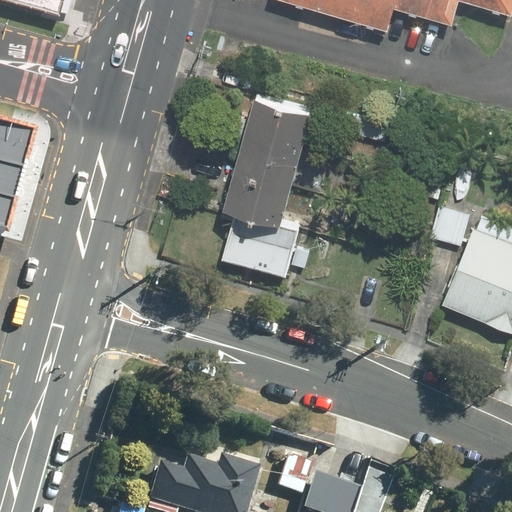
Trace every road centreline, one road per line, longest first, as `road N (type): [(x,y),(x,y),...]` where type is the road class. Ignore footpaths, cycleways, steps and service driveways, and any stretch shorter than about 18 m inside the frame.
road 1 (residential): [(511,437),(436,408),(62,303)]
road 2 (residential): [(511,85),(189,0)]
road 3 (primary): [(62,303),(5,511)]
road 4 (primary): [(117,110),(62,303)]
